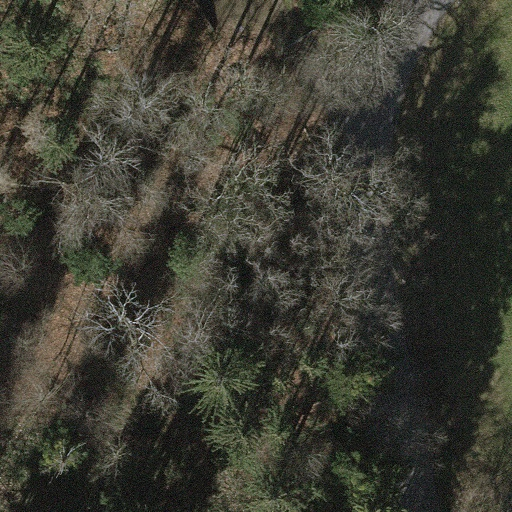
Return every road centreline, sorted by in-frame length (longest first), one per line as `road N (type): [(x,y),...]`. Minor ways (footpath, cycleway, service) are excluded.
road 1 (tertiary): [(420,511),(377,282),(370,197),(380,99),(422,0)]
road 2 (track): [(262,0),(375,129)]
